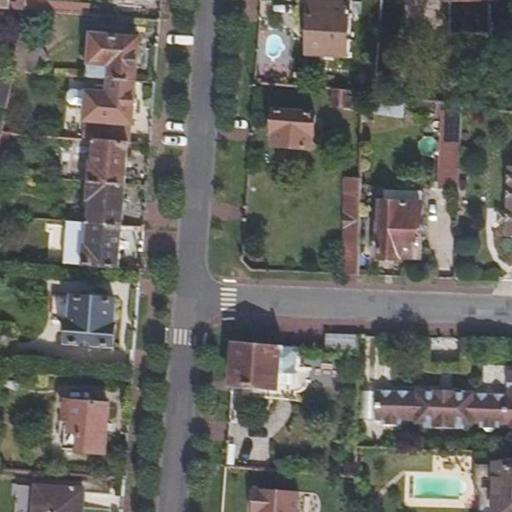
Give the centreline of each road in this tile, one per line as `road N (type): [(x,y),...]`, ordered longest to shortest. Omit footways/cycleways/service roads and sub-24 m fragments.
road 1 (residential): [(189,298),(511,311)]
road 2 (residential): [(209,0),(189,298)]
road 3 (unclassified): [(189,298),(172,511)]
